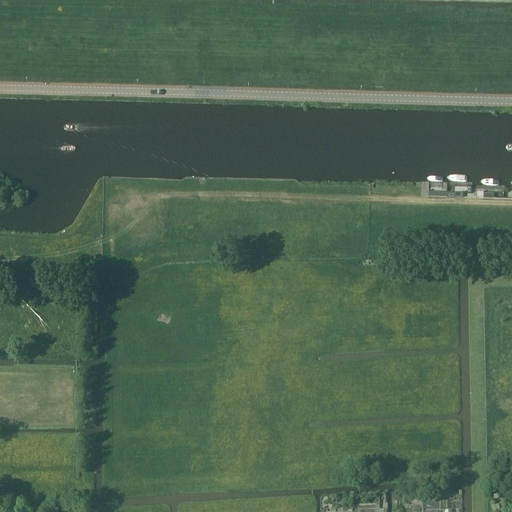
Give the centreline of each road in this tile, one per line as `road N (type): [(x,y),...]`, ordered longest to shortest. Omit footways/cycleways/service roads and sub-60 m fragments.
road 1 (tertiary): [(511,102),(0,88)]
road 2 (track): [(369,199),(511,203)]
